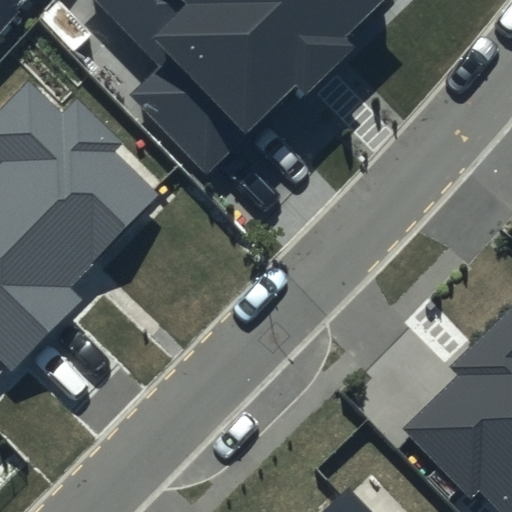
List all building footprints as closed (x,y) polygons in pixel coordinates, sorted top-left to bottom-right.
[(0,0),(0,28),(25,0),(0,0)] [(93,0),(159,65),(128,96),(207,175),(296,87),(306,96),(356,47),(346,37),(383,0),(93,0)] [(63,116),(29,83),(0,112),(0,159),(0,160),(0,354),(13,367),(78,300),(67,289),(160,194),(116,151),(123,144),(78,100),(63,116)] [(511,511),(511,305),(450,367),(457,375),(403,429),(470,497),(479,488),(502,511),(511,511)] [(373,511),(349,487),(323,511),(373,511)]
